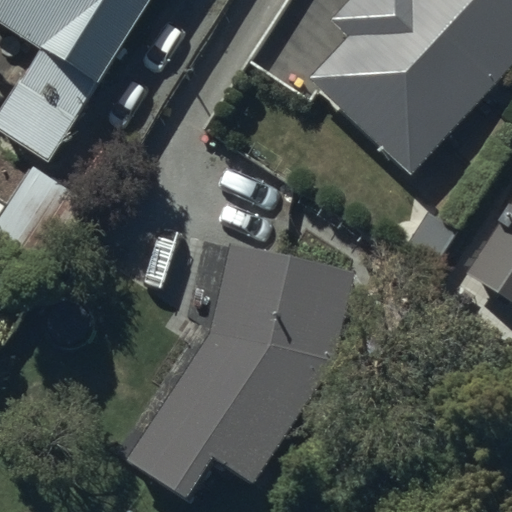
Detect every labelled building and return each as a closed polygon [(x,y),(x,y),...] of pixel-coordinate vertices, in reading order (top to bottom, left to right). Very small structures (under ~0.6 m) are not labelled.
[(159,0),(0,0),(0,27),(42,54),(0,121),(0,134),(54,168),(159,0)] [(311,84),(413,180),(511,75),(511,0),(350,0),(332,20),(353,40),(311,84)] [(9,205),(0,199),(0,294),(27,311),(93,204),(32,167),(9,205)] [(511,206),(466,282),(511,309),(511,206)] [(179,338),(184,343),(115,456),(192,502),(217,461),(258,485),(333,361),(354,275),(204,239),(185,318),(188,320),(179,338)]
